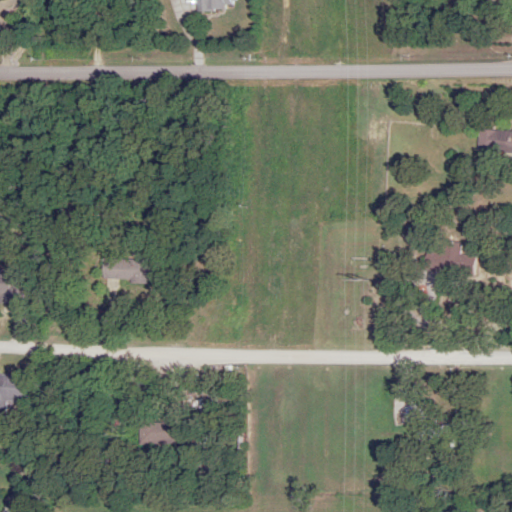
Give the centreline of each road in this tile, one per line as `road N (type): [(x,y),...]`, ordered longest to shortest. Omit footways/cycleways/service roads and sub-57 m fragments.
road 1 (residential): [(511,360),(0,346)]
road 2 (residential): [(0,66),(511,69)]
